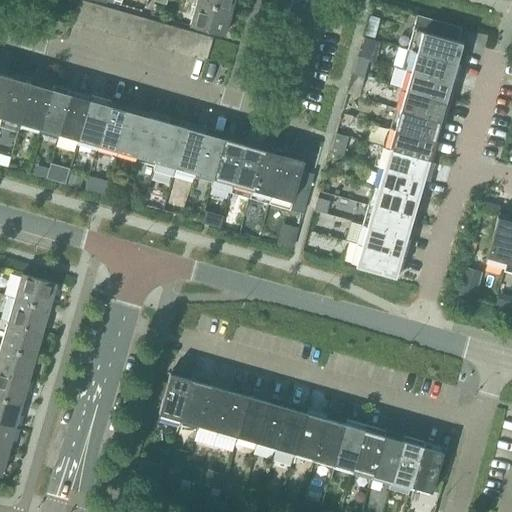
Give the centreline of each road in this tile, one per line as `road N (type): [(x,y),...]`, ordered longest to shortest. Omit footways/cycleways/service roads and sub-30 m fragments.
road 1 (residential): [(0,36),(285,119),(320,0)]
road 2 (residential): [(476,423),(182,339)]
road 3 (residential): [(419,337),(141,259)]
road 4 (residential): [(141,259),(66,511)]
road 5 (residential): [(419,337),(469,162)]
road 6 (residential): [(469,162),(509,4)]
road 7 (residential): [(141,259),(0,216)]
